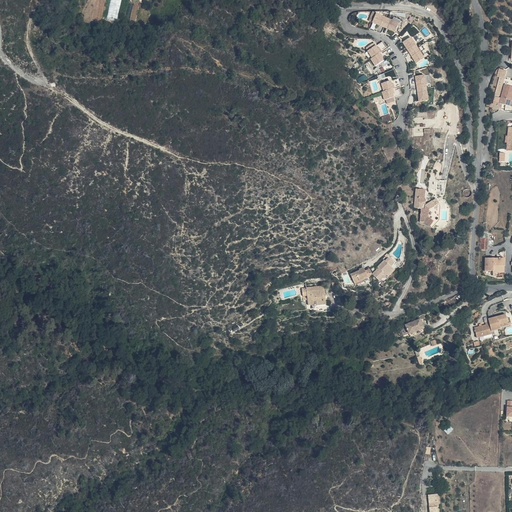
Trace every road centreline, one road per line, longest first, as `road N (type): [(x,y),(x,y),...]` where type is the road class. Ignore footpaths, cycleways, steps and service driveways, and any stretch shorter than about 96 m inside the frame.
road 1 (residential): [(478,161),(461,75),(433,18),(410,7),(353,7)]
road 2 (residential): [(353,7),(339,17),(345,27),(384,37),(401,61),(402,127)]
road 3 (residential): [(474,0),(483,43),(478,161)]
road 4 (track): [(304,185),(245,161),(156,143)]
road 5 (residential): [(393,314),(414,253),(393,197)]
road 6 (residential): [(478,161),(478,285)]
